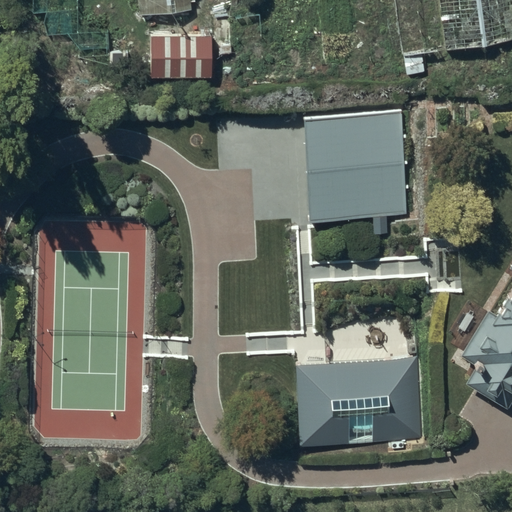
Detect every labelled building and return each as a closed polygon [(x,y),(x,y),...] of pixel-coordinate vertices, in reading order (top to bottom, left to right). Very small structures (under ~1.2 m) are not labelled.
[(190,0),(137,0),(138,11),(191,6),(190,0)] [(511,0),(438,0),(444,45),(511,36),(511,0)] [(211,30),(150,30),(149,73),(211,73),(211,30)] [(403,106),(303,109),(306,217),(406,214),(403,106)] [(511,256),(509,261),(511,263),(511,273),(498,297),(501,298),(498,303),(496,302),(493,308),(488,304),(459,351),(475,361),(464,379),(507,405),(511,396),(511,256)] [(419,354),(295,358),(297,442),(421,439),(419,354)]
